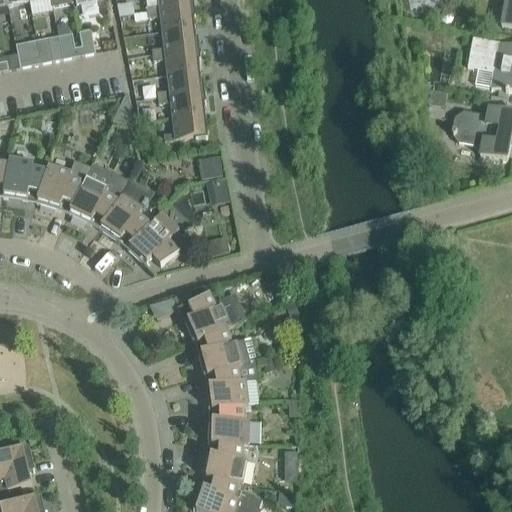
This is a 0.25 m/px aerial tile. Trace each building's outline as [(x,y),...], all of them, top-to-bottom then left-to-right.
[(0,0),(0,9),(8,8),(6,0),(0,0)] [(29,4),(28,0),(6,0),(8,8),(29,4)] [(72,0),(50,0),(52,9),(74,5),(72,0)] [(145,0),(147,15),(194,9),(193,0),(145,0)] [(511,0),(501,0),(500,10),(504,11),(501,29),(511,30),(511,0)] [(196,21),(194,9),(147,15),(148,21),(161,20),(163,35),(195,31),(194,21),(196,21)] [(196,41),(195,31),(163,35),(164,51),(152,52),(152,58),(200,52),(198,41),(196,41)] [(79,35),(82,50),(84,58),(96,56),(91,33),(79,35)] [(72,36),(58,39),(63,62),(84,58),(82,50),(75,51),(72,36)] [(63,62),(58,39),(37,43),(41,67),(63,62)] [(468,70),(478,72),(475,88),(491,91),(506,94),(506,96),(509,97),(510,94),(511,94),(511,47),(473,41),(468,70)] [(41,67),(37,43),(16,47),(20,71),(41,67)] [(201,64),(200,52),(152,58),(153,64),(166,63),(168,78),(200,74),(199,64),(201,64)] [(7,64),(0,65),(0,74),(9,73),(7,64)] [(201,84),(200,74),(168,78),(170,94),(157,95),(158,101),(205,95),(203,84),(201,84)] [(206,107),(205,95),(158,101),(158,107),(171,105),(173,121),(205,117),(204,107),(206,107)] [(134,128),(129,99),(125,99),(113,124),(134,128)] [(511,143),(511,115),(489,111),(480,117),(464,114),(455,120),(452,136),(458,146),(474,149),(480,158),(508,163),(511,144),(511,143)] [(208,142),(205,117),(173,121),(175,136),(164,138),(164,145),(196,141),(196,143),(208,142)] [(40,196),(47,173),(33,170),(33,165),(9,161),(8,166),(5,190),(3,201),(27,204),(29,194),(40,196)] [(48,168),(47,173),(40,196),(37,206),(60,214),(63,204),(73,207),(91,171),(75,164),(72,176),(48,168)] [(0,189),(5,190),(8,166),(0,165),(0,189)] [(112,180),(91,171),(73,207),(69,217),(91,228),(92,225),(101,230),(105,223),(129,189),(132,185),(114,176),(112,180)] [(150,204),(129,189),(105,223),(101,230),(99,232),(119,246),(125,237),(134,244),(151,226),(139,217),(142,213),(149,204),(150,204)] [(151,226),(134,244),(127,252),(145,269),(152,261),(161,270),(180,254),(169,243),(179,232),(161,215),(151,226)] [(204,342),(227,332),(246,324),(234,297),(219,304),(215,294),(209,296),(179,315),(185,324),(195,346),(204,342)] [(257,365),(250,341),(232,346),(227,332),(204,342),(208,353),(198,355),(204,379),(215,376),(238,369),(238,370),(257,365)] [(249,408),(246,385),(260,383),(257,365),(238,370),(238,369),(215,376),(217,387),(206,388),(209,413),(220,411),(244,408),(249,408)] [(299,403),(289,404),(290,420),(300,419),(299,403)] [(244,423),(244,408),(220,411),(220,422),(209,422),(208,447),(219,447),(244,448),(248,448),(249,423),(244,423)] [(242,462),(244,448),(219,447),(218,458),(208,456),(203,480),(207,481),(214,482),(242,487),(243,487),(247,463),(242,462)] [(9,493),(32,487),(29,475),(35,474),(29,450),(0,456),(0,498),(10,496),(9,493)] [(285,454),(285,462),(299,462),(299,454),(285,454)] [(259,511),(262,503),(241,496),(242,487),(214,482),(207,481),(204,490),(201,489),(193,511),(259,511)] [(44,511),(41,500),(0,509),(1,511),(44,511)]
